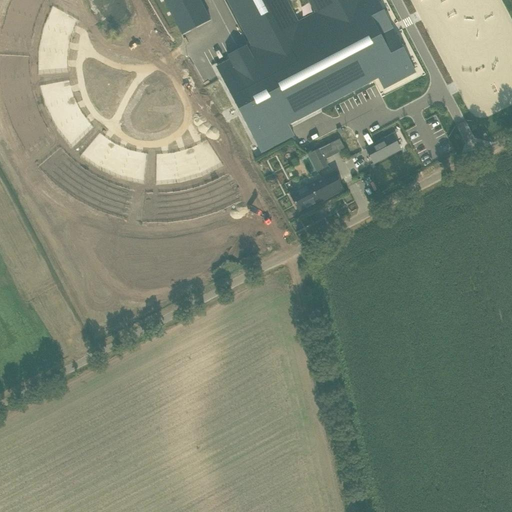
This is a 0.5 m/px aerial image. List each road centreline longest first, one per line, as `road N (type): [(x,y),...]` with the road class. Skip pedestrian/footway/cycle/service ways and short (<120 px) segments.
road 1 (unclassified): [(0,405),(511,138)]
road 2 (track): [(354,511),(291,252)]
